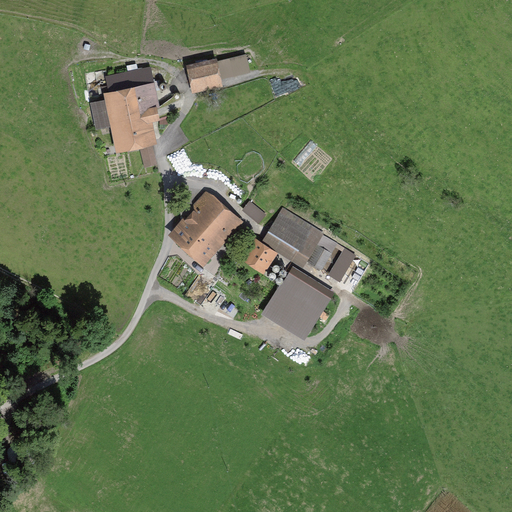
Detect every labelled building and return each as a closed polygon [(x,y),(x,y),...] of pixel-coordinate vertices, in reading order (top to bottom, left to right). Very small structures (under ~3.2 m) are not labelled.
[(214,65),(187,71),(191,91),(218,86),(214,65)] [(104,100),(91,103),(97,127),(109,124),(116,152),(138,146),(143,165),(152,162),(147,143),(152,142),(146,122),(154,120),(142,69),(110,77),(112,85),(101,88),(104,100)] [(204,193),(168,235),(200,263),(237,221),(204,193)] [(249,199),(239,213),(245,217),(249,213),(260,221),(267,212),(249,199)] [(300,264),(303,260),(314,242),(319,233),(280,210),(261,241),(300,264)] [(254,242),(243,260),(259,270),(271,252),(254,242)] [(318,269),(329,251),(314,242),(303,260),(318,269)] [(323,269),(342,279),(356,252),(344,246),(333,267),(326,263),(323,269)] [(311,281),(290,268),(279,285),(301,298),(311,281)]
